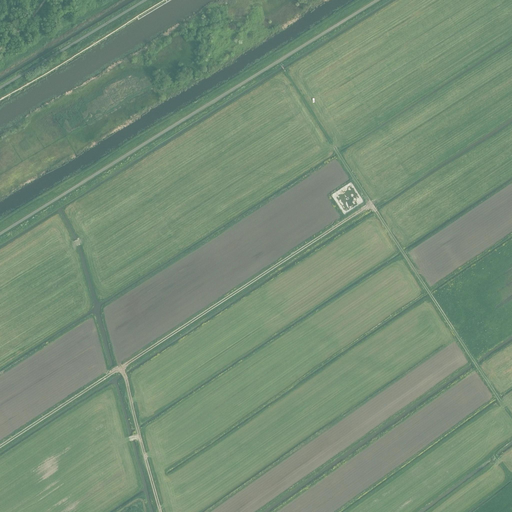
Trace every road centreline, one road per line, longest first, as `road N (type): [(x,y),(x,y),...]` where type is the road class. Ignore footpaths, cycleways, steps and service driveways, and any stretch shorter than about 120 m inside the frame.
road 1 (track): [(0,446),(372,203)]
road 2 (track): [(332,143),(500,400)]
road 3 (track): [(122,367),(160,511)]
